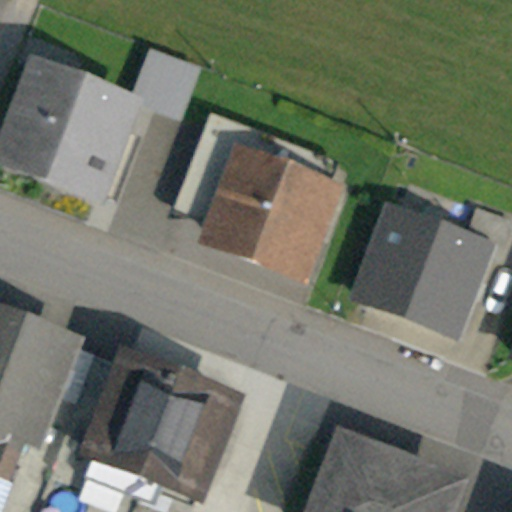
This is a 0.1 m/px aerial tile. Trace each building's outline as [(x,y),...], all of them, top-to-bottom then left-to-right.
[(131,122),(180,140),(200,86),(151,69),(131,122)] [(131,122),(34,85),(0,171),(97,210),(131,122)] [(335,209),(242,174),(212,256),(304,291),(335,209)] [(485,265),(389,230),(360,312),(456,346),(485,265)] [(0,331),(0,446),(22,454),(59,353),(0,331)] [(126,363),(91,458),(198,497),(233,402),(126,363)] [(445,511),(457,482),(340,436),(310,511),(445,511)]
